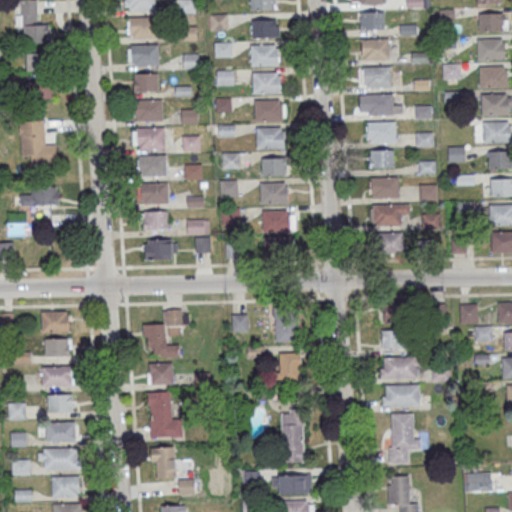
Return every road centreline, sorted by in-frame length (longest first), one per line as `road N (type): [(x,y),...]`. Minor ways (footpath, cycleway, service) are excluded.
road 1 (residential): [(350,511),(313,0)]
road 2 (residential): [(120,511),(85,0)]
road 3 (residential): [(511,276),(0,288)]
